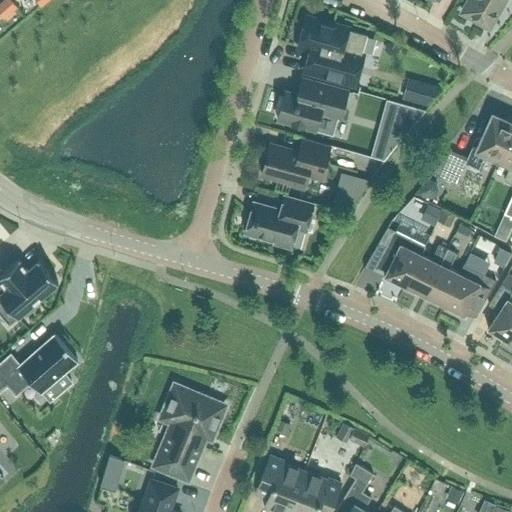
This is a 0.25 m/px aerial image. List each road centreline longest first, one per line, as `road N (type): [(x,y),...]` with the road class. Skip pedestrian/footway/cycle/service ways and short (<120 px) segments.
road 1 (residential): [(511,400),(377,324),(189,259)]
road 2 (residential): [(189,259),(264,0)]
road 3 (residential): [(511,79),(355,0)]
